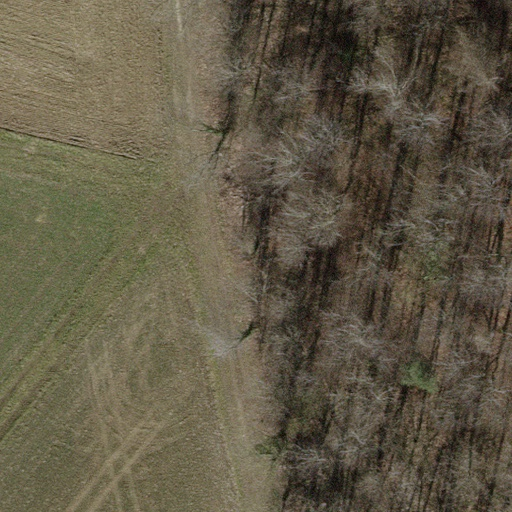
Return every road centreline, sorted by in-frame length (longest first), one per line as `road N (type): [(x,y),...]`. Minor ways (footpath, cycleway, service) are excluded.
road 1 (track): [(193,0),(199,111),(183,166),(241,511)]
road 2 (track): [(0,403),(183,166),(0,138)]
